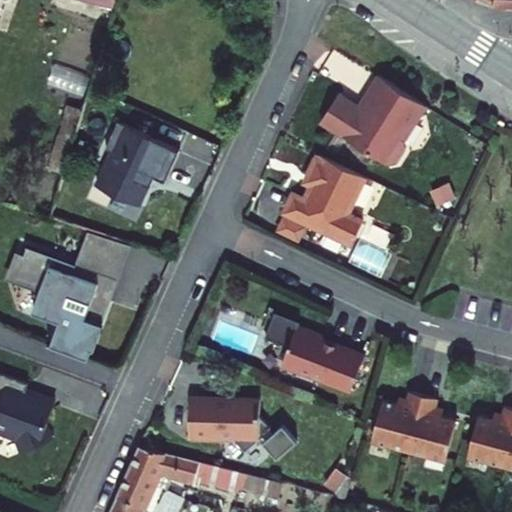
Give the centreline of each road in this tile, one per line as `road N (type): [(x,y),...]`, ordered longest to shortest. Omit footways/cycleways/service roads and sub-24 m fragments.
road 1 (residential): [(511,346),(422,321),(210,225)]
road 2 (residential): [(79,511),(210,225)]
road 3 (residential): [(210,225),(308,0)]
road 4 (secondary): [(403,0),(511,69)]
